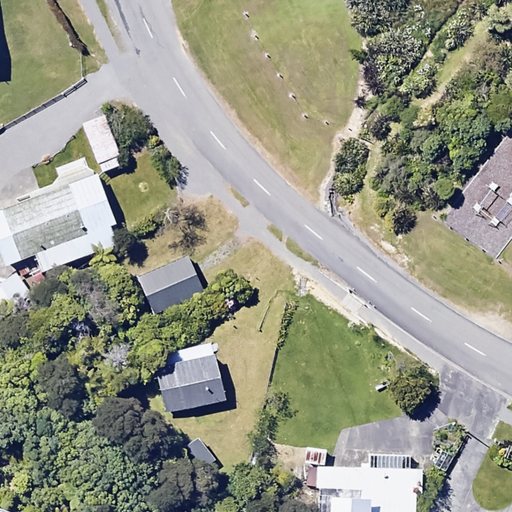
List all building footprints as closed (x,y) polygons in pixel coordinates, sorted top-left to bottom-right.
[(102,116),(81,124),(100,173),(121,165),(102,116)] [(96,176),(0,212),(0,255),(5,268),(34,257),(40,274),(121,244),(96,176)] [(184,256),(136,277),(153,316),(202,295),(184,256)] [(215,356),(157,371),(168,413),(225,399),(215,356)] [(420,497),(420,471),(316,469),(316,502),(328,502),(328,511),(415,511),(415,497),(420,497)]
